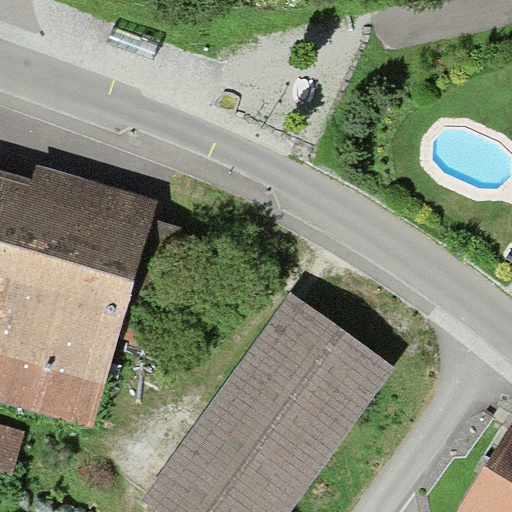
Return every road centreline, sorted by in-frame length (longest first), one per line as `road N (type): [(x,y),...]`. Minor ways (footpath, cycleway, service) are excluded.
road 1 (tertiary): [(505,322),(280,173),(164,121),(0,65)]
road 2 (residential): [(505,322),(367,511)]
road 3 (residential): [(379,41),(511,4)]
